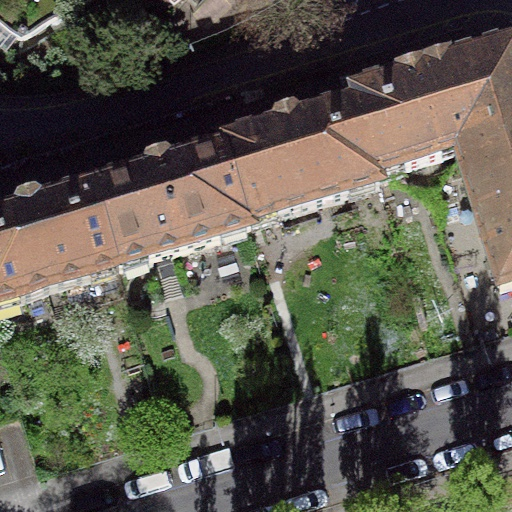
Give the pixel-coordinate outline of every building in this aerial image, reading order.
[(0,0),(0,25),(21,40),(85,0),(0,0)] [(374,181),(457,155),(511,138),(511,49),(450,69),(449,65),(439,68),(397,81),(398,85),(349,100),(352,109),(374,181)] [(222,149),(223,154),(247,232),(377,192),(374,181),(352,109),(300,125),(294,120),(285,123),(276,126),(273,134),(222,149)] [(511,138),(457,155),(500,295),(511,290),(511,138)] [(157,168),(148,171),(145,178),(93,194),(119,277),(171,261),(249,237),(247,232),(223,154),(172,170),(165,165),(157,168)] [(0,313),(119,277),(93,194),(43,209),(35,205),(27,208),(19,210),(15,218),(0,222),(0,313)]
